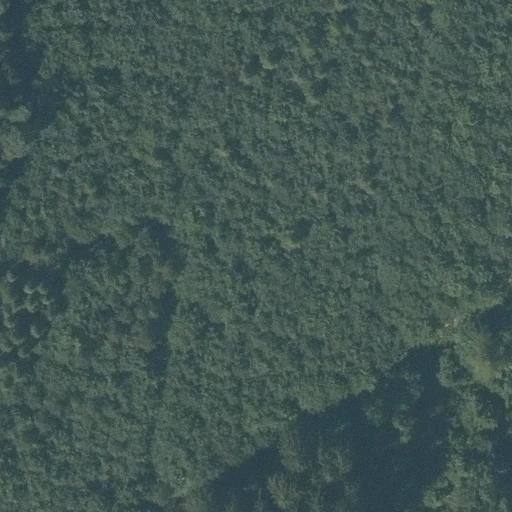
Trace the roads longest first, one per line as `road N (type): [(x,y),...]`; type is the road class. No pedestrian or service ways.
road 1 (track): [(130,511),(190,93),(212,0)]
road 2 (track): [(511,288),(165,511)]
